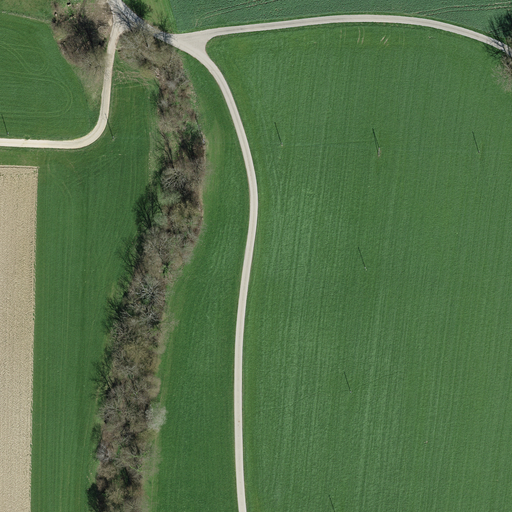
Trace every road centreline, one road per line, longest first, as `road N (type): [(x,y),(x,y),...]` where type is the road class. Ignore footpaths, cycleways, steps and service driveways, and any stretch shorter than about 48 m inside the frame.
road 1 (track): [(242,511),(238,353),(255,203),(249,169),(212,71),(113,0)]
road 2 (track): [(511,54),(447,26),(398,19),(207,33),(187,48)]
road 3 (track): [(0,141),(72,144),(93,136),(103,117),(117,4)]
